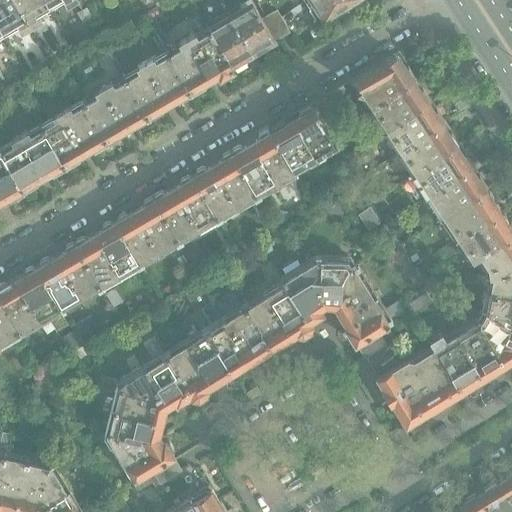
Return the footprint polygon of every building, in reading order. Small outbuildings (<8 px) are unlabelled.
[(32,30),(14,0),(0,0),(0,28),(4,36),(16,29),(21,37),(32,30)] [(50,9),(44,0),(14,0),(32,30),(43,24),(38,16),(50,9)] [(75,0),(44,0),(50,9),(63,1),(67,8),(77,3),(75,0)] [(273,41),(260,19),(249,0),(246,0),(228,11),(253,54),(257,56),(267,50),(267,46),(274,42),(273,41)] [(343,7),(354,0),(306,0),(311,7),(309,9),(318,23),(327,17),(330,19),(340,13),(340,8),(342,7),(343,7)] [(293,16),(303,10),(299,5),(290,11),(293,16)] [(92,17),(87,7),(81,11),(86,20),(92,17)] [(289,31),(281,17),(277,9),(260,19),(273,41),(289,31)] [(86,20),(81,11),(77,13),(83,22),(86,20)] [(253,54),(228,11),(206,23),(209,28),(233,70),(245,62),(245,58),(253,54)] [(233,70),(209,28),(195,35),(193,31),(178,39),(181,44),(167,52),(191,94),(205,86),(203,83),(217,74),(219,78),(233,70)] [(164,48),(157,35),(152,37),(160,51),(164,48)] [(191,94),(167,52),(154,59),(151,55),(135,64),(138,69),(125,76),(149,118),(164,110),(162,107),(176,98),(178,102),(191,94)] [(373,107),(413,80),(416,78),(407,64),(404,67),(404,66),(403,66),(400,61),(398,59),(390,57),(388,58),(348,81),(357,96),(365,96),(373,107)] [(149,118),(125,76),(112,84),(109,79),(94,88),(97,93),(84,100),(108,142),(122,134),(120,131),(134,122),(136,126),(149,118)] [(387,129),(427,102),(431,100),(422,86),(418,89),(413,80),(373,107),(387,129)] [(339,117),(326,94),(311,103),(325,126),(339,117)] [(108,142),(84,100),(69,109),(67,104),(53,112),(55,117),(42,125),(66,167),(80,159),(78,155),(92,147),(94,150),(108,142)] [(401,151),(441,124),(445,122),(436,108),(432,110),(427,102),(387,129),(401,151)] [(336,144),(330,135),(325,126),(311,103),(298,110),(301,114),(286,123),(284,119),(268,128),(293,169),(303,163),(304,165),(309,165),(324,156),(326,152),(325,150),(336,144)] [(416,172),(455,146),(459,143),(450,130),(446,132),(441,124),(401,151),(415,171),(416,172)] [(66,167),(42,125),(28,133),(25,128),(10,137),(13,142),(0,148),(0,150),(24,191),(38,183),(36,180),(50,171),(52,175),(66,167)] [(348,137),(342,127),(330,135),(336,144),(348,137)] [(293,169),(268,128),(259,133),(259,136),(242,146),(239,145),(229,151),(256,196),(295,173),(293,169)] [(430,194),(470,168),(473,165),(464,152),(461,154),(455,146),(416,172),(415,171),(386,191),(392,199),(413,184),(414,185),(421,181),(430,194)] [(24,191),(0,150),(0,202),(6,199),(10,196),(14,197),(24,191)] [(256,196),(229,151),(223,154),(222,157),(206,167),(202,166),(196,170),(196,173),(192,175),(218,218),(256,196)] [(345,157),(341,151),(335,155),(339,161),(345,157)] [(353,152),(345,156),(355,173),(363,168),(353,152)] [(444,215),(486,188),(488,187),(479,173),(475,176),(470,168),(430,194),(444,215)] [(218,218),(192,175),(190,176),(187,175),(181,179),(180,182),(164,191),(161,190),(152,195),(179,241),(218,218)] [(459,237),(500,210),(495,201),(493,201),(494,197),(492,194),(490,192),(486,190),(487,189),(486,188),(444,215),(459,237)] [(179,241),(152,195),(145,200),(144,203),(128,212),(124,212),(118,215),(118,218),(114,220),(139,264),(179,241)] [(370,206),(358,214),(368,230),(381,222),(370,206)] [(286,224),(289,213),(275,209),(272,220),(286,224)] [(479,255),(511,233),(511,228),(509,223),(508,223),(508,219),(507,216),(504,213),(501,212),(501,211),(500,210),(459,237),(472,258),(479,255)] [(139,264),(114,220),(112,221),(109,221),(103,224),(102,227),(86,237),(82,236),(73,241),(100,287),(139,264)] [(511,233),(479,255),(487,266),(487,274),(511,271),(511,233)] [(273,250),(265,238),(259,242),(266,254),(273,250)] [(387,253),(378,239),(371,243),(380,258),(387,253)] [(100,287),(73,241),(66,245),(66,249),(46,260),(43,259),(37,263),(36,266),(34,267),(60,310),(100,287)] [(422,259),(417,252),(408,257),(413,265),(422,259)] [(340,293),(329,276),(350,262),(347,258),(316,258),(281,279),(283,282),(284,282),(308,320),(309,320),(322,312),(319,307),(327,302),(336,303),(339,307),(343,305),(337,296),(340,293)] [(389,320),(353,264),(352,265),(350,262),(329,276),(340,293),(337,296),(343,305),(339,307),(340,310),(338,312),(347,327),(347,329),(346,333),(350,340),(355,341),(355,340),(356,342),(358,344),(378,332),(376,328),(389,320)] [(430,271),(425,263),(415,269),(420,277),(430,271)] [(60,310),(34,267),(31,266),(25,270),(24,273),(5,284),(1,283),(0,283),(0,299),(20,333),(28,348),(33,345),(28,335),(26,336),(23,331),(60,310)] [(511,323),(511,271),(487,274),(484,274),(486,289),(482,305),(480,309),(511,323)] [(443,280),(441,273),(422,280),(428,280),(428,283),(443,281),(443,280)] [(443,291),(443,281),(428,283),(427,291),(443,291)] [(284,282),(283,282),(245,306),(270,347),(296,331),(297,332),(298,331),(298,332),(302,333),(309,329),(310,324),(310,323),(311,323),(309,320),(308,320),(284,282)] [(246,295),(240,285),(234,289),(240,299),(246,295)] [(270,347),(245,306),(212,326),(201,309),(206,306),(195,287),(185,294),(195,311),(201,323),(206,330),(231,371),(270,347)] [(122,301),(114,288),(105,294),(113,307),(122,301)] [(426,292),(409,302),(412,309),(414,312),(432,301),(426,292)] [(0,344),(20,333),(0,299),(0,375),(0,374),(0,344)] [(511,323),(480,309),(475,319),(465,325),(460,318),(459,319),(451,307),(443,311),(455,331),(484,376),(511,358),(511,323)] [(201,323),(195,311),(189,315),(196,326),(201,323)] [(100,332),(90,315),(72,325),(74,330),(73,331),(82,345),(83,344),(82,343),(100,332)] [(231,371),(206,330),(166,354),(191,392),(193,395),(194,395),(198,396),(205,392),(206,388),(206,387),(207,386),(231,371)] [(82,345),(73,331),(61,337),(69,352),(82,345)] [(484,376),(455,331),(444,338),(440,331),(429,337),(434,346),(461,390),(470,384),(470,383),(473,382),(480,378),(482,376),(483,376),(484,376)] [(364,355),(385,343),(378,332),(358,344),(364,355)] [(395,361),(388,349),(389,349),(385,343),(364,355),(375,373),(395,361)] [(461,390),(434,346),(414,357),(409,356),(377,376),(406,423),(461,390)] [(191,392),(166,354),(145,367),(145,366),(118,382),(120,386),(119,388),(166,398),(169,403),(177,398),(178,400),(191,392)] [(64,381),(53,362),(41,369),(52,387),(64,381)] [(101,375),(99,383),(115,386),(117,378),(101,375)] [(158,433),(165,406),(169,403),(166,398),(119,388),(109,431),(150,440),(154,447),(162,441),(158,433)] [(83,434),(87,425),(58,417),(71,439),(72,438),(68,431),(83,434)] [(109,431),(103,435),(131,480),(131,481),(147,472),(153,468),(155,471),(174,458),(172,454),(172,453),(174,448),(170,442),(165,440),(165,441),(164,440),(162,441),(154,447),(150,440),(109,431)] [(6,454),(0,481),(0,505),(3,504),(30,511),(45,511),(42,507),(51,466),(50,463),(48,464),(47,464),(6,454)] [(155,471),(153,472),(160,483),(161,482),(182,469),(175,458),(174,458),(155,471)] [(78,511),(81,511),(72,497),(71,497),(51,466),(42,507),(45,511),(78,511)] [(153,468),(147,472),(153,481),(152,482),(158,492),(159,492),(165,488),(161,482),(160,483),(153,472),(155,471),(153,468)] [(511,511),(511,470),(479,491),(491,511),(511,511)] [(147,472),(131,481),(137,491),(152,482),(153,481),(147,472)] [(197,496),(171,511),(225,511),(219,500),(208,484),(195,492),(197,496)] [(129,503),(120,488),(108,495),(117,510),(129,503)] [(491,511),(479,491),(445,511),(491,511)]
